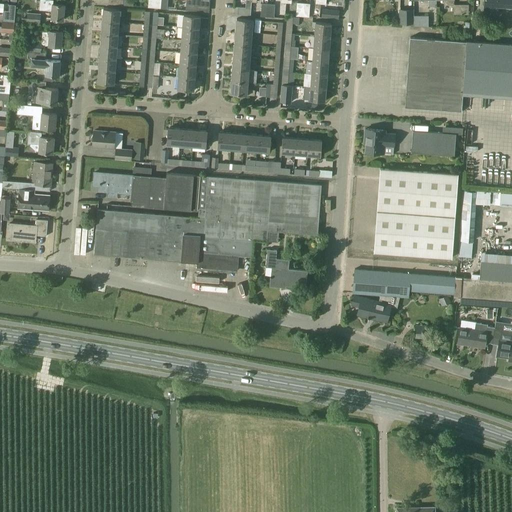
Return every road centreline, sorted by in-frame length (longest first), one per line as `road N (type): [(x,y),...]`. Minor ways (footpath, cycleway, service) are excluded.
road 1 (primary): [(511,440),(350,396),(0,336)]
road 2 (unclassified): [(327,327),(62,269)]
road 3 (unclassified): [(327,327),(344,121)]
road 4 (unclassified): [(511,385),(327,327)]
road 5 (residential): [(62,269),(75,100)]
road 6 (residential): [(344,121),(209,111)]
road 7 (residential): [(209,111),(75,100)]
road 8 (residential): [(344,121),(352,0)]
